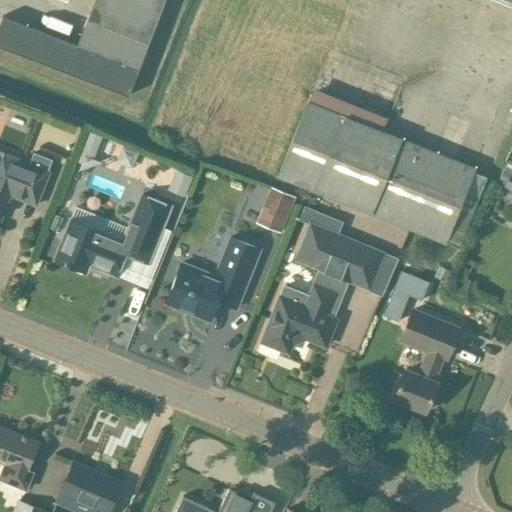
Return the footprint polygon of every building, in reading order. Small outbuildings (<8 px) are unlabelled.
[(164,0),(93,0),(77,45),(2,16),(0,21),(0,46),(128,95),(164,0)] [(475,167),(307,100),(276,177),(445,244),(475,167)] [(29,163),(0,151),(0,209),(1,207),(4,208),(9,196),(36,207),(51,171),(48,170),(51,160),(33,153),(29,163)] [(511,161),(509,160),(497,184),(511,192),(511,161)] [(175,170),(169,189),(184,194),(190,175),(175,170)] [(296,197),(270,187),(256,222),(282,233),(296,197)] [(70,220),(54,258),(86,271),(90,262),(117,273),(124,255),(149,265),(173,205),(141,192),(121,242),(102,234),(107,220),(75,207),(70,220)] [(319,271),(317,275),(346,287),(348,283),(370,291),(385,252),(337,233),(341,223),(304,208),(298,222),(307,226),(293,260),(319,271)] [(55,215),(49,230),(57,233),(63,218),(55,215)] [(262,248),(230,236),(212,281),(179,268),(165,303),(184,310),(186,305),(212,316),(218,301),(237,309),(262,248)] [(439,266),(434,277),(443,281),(448,270),(439,266)] [(401,270),(383,315),(398,321),(409,295),(422,300),(429,281),(401,270)] [(346,287),(317,275),(309,297),(284,287),(262,342),(288,352),(292,342),(303,337),(325,346),(336,320),(333,319),(346,287)] [(467,277),(463,288),(470,291),(474,279),(467,277)] [(404,370),(393,398),(426,411),(437,383),(433,381),(442,360),(447,361),(461,327),(411,307),(398,342),(426,353),(417,375),(404,370)] [(26,471),(37,443),(0,427),(0,461),(5,464),(0,476),(0,478),(25,489),(31,473),(26,471)] [(107,511),(121,482),(74,462),(56,501),(80,511),(107,511)] [(270,511),(275,502),(253,492),(249,501),(236,494),(237,492),(228,488),(217,511),(183,495),(174,511),(270,511)] [(18,499),(12,511),(47,511),(48,511),(31,505),(18,499)]
